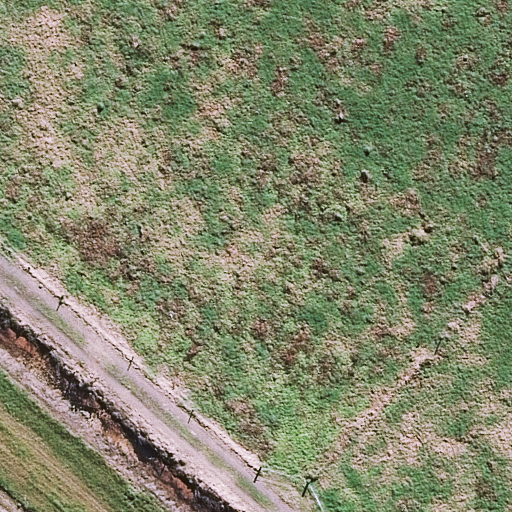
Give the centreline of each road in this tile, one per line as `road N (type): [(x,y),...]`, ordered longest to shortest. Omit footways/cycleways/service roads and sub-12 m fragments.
road 1 (track): [(278,511),(0,272)]
road 2 (track): [(121,511),(0,400)]
